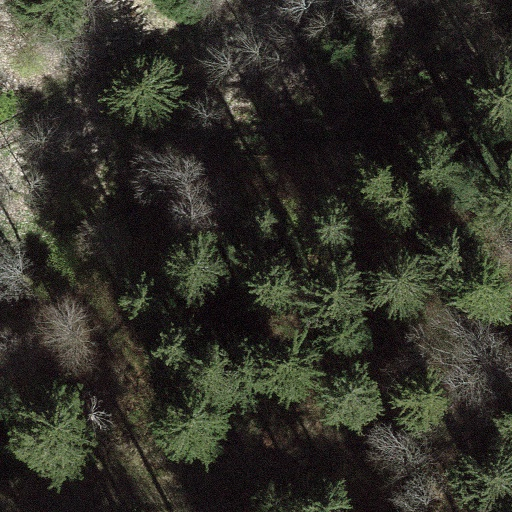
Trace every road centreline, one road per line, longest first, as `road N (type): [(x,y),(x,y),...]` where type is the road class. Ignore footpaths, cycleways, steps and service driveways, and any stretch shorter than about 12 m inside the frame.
road 1 (track): [(14,511),(430,430),(511,406)]
road 2 (track): [(0,132),(286,0)]
